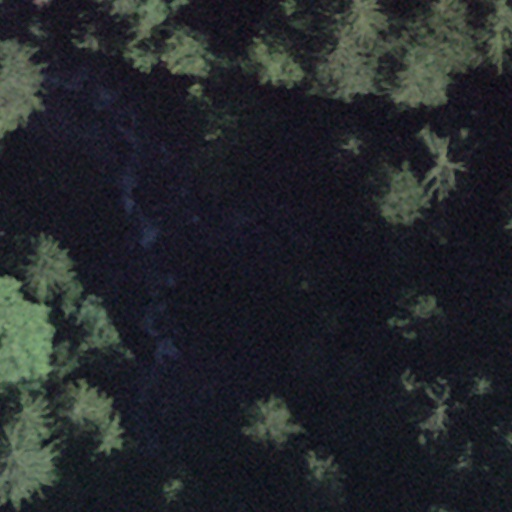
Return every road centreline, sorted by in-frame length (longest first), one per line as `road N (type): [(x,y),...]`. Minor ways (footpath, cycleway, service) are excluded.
road 1 (track): [(228,0),(230,16),(110,40),(13,22),(0,31)]
road 2 (track): [(478,511),(495,331),(511,316)]
